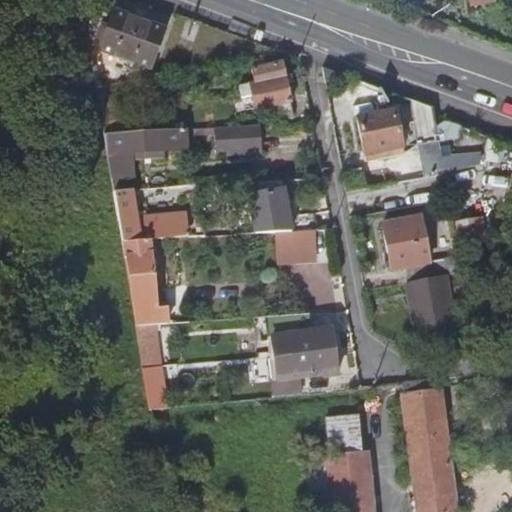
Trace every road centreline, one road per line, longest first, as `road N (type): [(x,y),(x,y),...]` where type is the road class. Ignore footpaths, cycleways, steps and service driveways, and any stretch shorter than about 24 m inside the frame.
road 1 (residential): [(305,67),(361,380),(511,366)]
road 2 (secondary): [(268,0),(511,93)]
